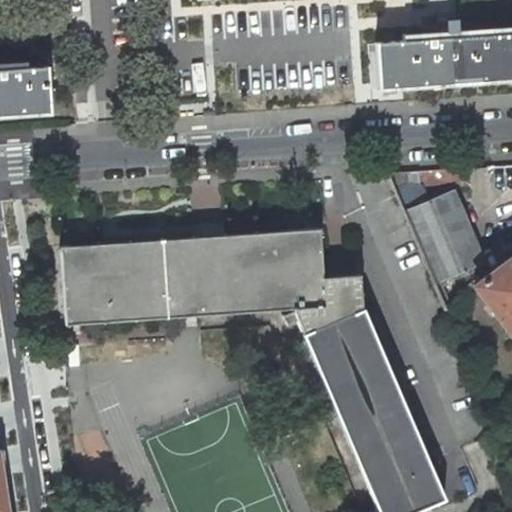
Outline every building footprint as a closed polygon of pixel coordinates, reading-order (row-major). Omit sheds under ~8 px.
[(511,25),(402,34),(402,41),(511,32),(511,25)] [(511,32),(402,41),(374,43),(378,89),(511,79),(511,32)] [(0,115),(50,112),(48,66),(27,67),(0,68),(0,115)] [(462,182),(461,169),(407,171),(408,182),(414,185),(462,182)] [(408,182),(407,171),(387,173),(392,189),(408,182)] [(452,189),(401,211),(442,302),(448,300),(446,297),(440,282),(482,263),(452,189)] [(319,228),(60,246),(65,324),(293,307),(379,511),(407,511),(426,504),(441,497),(361,308),(360,283),(323,285),(323,276),(319,228)] [(511,336),(511,255),(473,285),(511,336)] [(359,274),(323,276),(323,285),(360,283),(359,274)] [(0,511),(8,511),(0,454),(0,511)]
